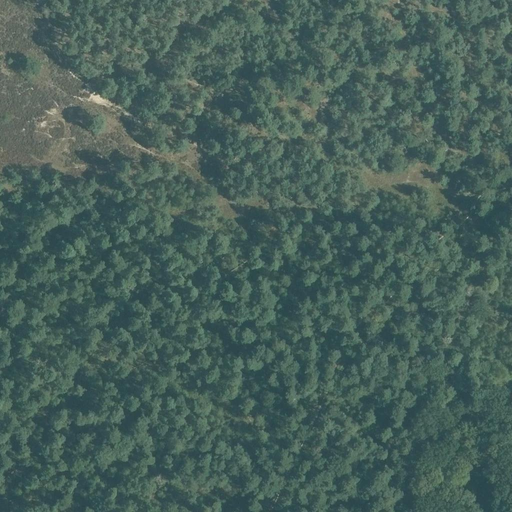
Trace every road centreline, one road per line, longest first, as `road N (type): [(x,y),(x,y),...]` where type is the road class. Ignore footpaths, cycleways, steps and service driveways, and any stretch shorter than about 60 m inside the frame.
road 1 (track): [(269,511),(345,363),(504,187)]
road 2 (track): [(511,381),(481,411),(493,466),(511,492)]
